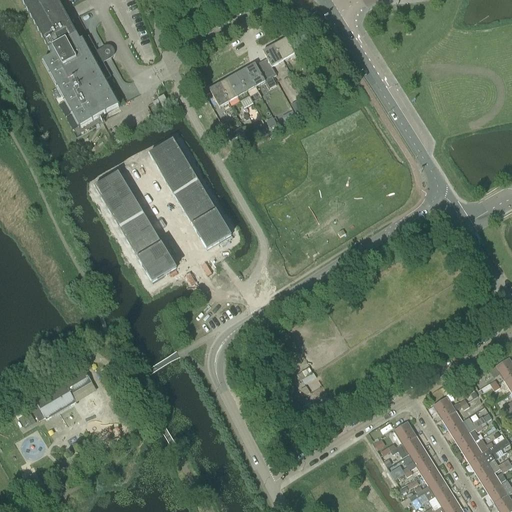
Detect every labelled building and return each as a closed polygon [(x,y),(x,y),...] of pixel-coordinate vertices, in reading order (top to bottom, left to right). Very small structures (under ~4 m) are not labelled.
[(111,77),(97,51),(89,37),(80,42),(57,0),(20,0),(49,52),(53,57),(42,63),(79,130),(120,107),(105,81),(111,77)] [(286,40),(279,44),(274,47),(283,62),(295,56),(286,40)] [(274,47),(262,53),(267,60),(272,69),(283,62),(274,47)] [(267,60),(256,66),(265,83),(269,90),(276,86),(273,79),(276,77),(272,69),(267,60)] [(255,65),(245,71),(255,89),(265,83),(256,66),(255,65)] [(245,71),(236,76),(247,94),(255,89),(245,71)] [(236,76),(228,80),(238,98),(247,94),(236,76)] [(228,80),(219,85),(229,104),(238,98),(228,80)] [(219,85),(209,91),(219,109),(229,104),(219,85)] [(170,107),(164,96),(157,100),(163,110),(170,107)] [(292,112),(282,118),(285,123),(295,118),(292,112)] [(267,120),(270,129),(277,126),(274,118),(267,120)] [(261,125),(255,128),(260,137),(266,134),(261,125)] [(244,135),(230,143),(234,150),(248,142),(244,135)] [(173,142),(150,156),(156,167),(180,152),(173,142)] [(180,152),(156,167),(162,177),(186,163),(180,152)] [(186,163),(162,177),(168,187),(192,173),(186,163)] [(192,173),(168,187),(174,198),(198,183),(192,173)] [(119,175),(95,189),(101,200),(125,185),(119,175)] [(198,183),(174,198),(180,208),(204,194),(198,183)] [(125,185),(101,200),(107,210),(131,196),(125,185)] [(204,194),(180,208),(187,218),(210,204),(204,194)] [(131,196),(107,210),(113,220),(137,206),(131,196)] [(210,204),(187,218),(193,228),(217,214),(210,204)] [(137,206),(113,220),(119,230),(143,216),(137,206)] [(217,214),(193,228),(199,239),(223,225),(217,214)] [(143,216),(119,230),(126,241),(149,226),(143,216)] [(223,225),(199,239),(207,252),(231,238),(223,225)] [(149,226),(126,241),(132,251),(156,237),(149,226)] [(156,237),(132,251),(138,261),(162,247),(156,237)] [(162,247),(138,261),(144,272),(168,257),(162,247)] [(168,257),(144,272),(152,285),(176,271),(168,257)] [(279,339),(272,342),(275,348),(276,347),(285,362),(291,359),(279,339)] [(496,368),(504,382),(511,376),(511,366),(508,360),(496,368)] [(309,370),(296,377),(300,383),(306,379),(305,379),(312,375),(309,370)] [(76,403),(71,396),(92,384),(85,374),(58,390),(57,389),(35,402),(46,421),(76,403)] [(477,375),(472,379),(475,384),(480,380),(477,375)] [(469,385),(460,391),(465,398),(474,392),(469,385)] [(489,385),(479,392),(481,396),(492,389),(489,385)] [(305,388),(300,392),(304,399),(310,395),(305,388)] [(286,396),(277,411),(284,414),(292,400),(290,399),(292,395),(288,393),(286,396)] [(434,407),(442,421),(454,413),(451,408),(446,399),(434,407)] [(302,409),(306,415),(313,410),(309,404),(302,409)] [(459,404),(451,408),(454,413),(462,408),(461,408),(459,404)] [(332,408),(319,417),(322,421),(324,420),(335,412),(332,408)] [(293,409),(285,416),(296,432),(312,421),(310,419),(309,420),(306,415),(302,409),(295,413),(293,409)] [(454,413),(442,421),(449,431),(461,424),(454,413)] [(489,415),(482,419),(485,423),(491,419),(489,415)] [(31,426),(26,417),(21,419),(25,428),(31,426)] [(461,424),(449,431),(455,442),(468,434),(474,430),(480,426),(484,424),(485,423),(482,419),(482,418),(472,425),(468,419),(461,424)] [(394,432),(402,445),(415,438),(407,424),(394,432)] [(474,432),(468,435),(468,434),(455,442),(462,452),(474,445),(474,444),(479,440),(474,432)] [(396,449),(390,453),(392,457),(398,453),(402,461),(409,456),(422,448),(415,438),(402,445),(396,450),(396,449)] [(505,440),(501,442),(504,446),(505,449),(510,446),(506,440),(506,439),(505,440)] [(382,440),(374,445),(378,451),(386,446),(382,440)] [(468,463),(488,451),(491,449),(494,447),(491,443),(486,447),(482,441),(475,446),(474,445),(462,452),(468,463)] [(410,457),(403,461),(407,469),(409,472),(416,468),(416,467),(428,459),(422,448),(409,456),(410,457)] [(387,449),(380,453),(383,457),(390,453),(387,449)] [(475,473),(494,461),(498,459),(491,449),(488,451),(468,463),(475,473)] [(428,459),(416,467),(416,468),(422,477),(435,469),(428,459)] [(493,475),(501,471),(510,465),(508,461),(498,467),(494,461),(475,473),(481,484),(494,476),(493,475)] [(511,469),(511,468),(510,465),(501,471),(503,475),(511,469)] [(435,469),(422,477),(429,488),(441,480),(435,469)] [(398,470),(390,475),(395,481),(404,475),(404,474),(402,472),(401,470),(398,470)] [(500,486),(499,485),(505,481),(501,474),(495,478),(494,476),(481,484),(488,494),(501,487),(500,486)] [(417,495),(409,500),(411,504),(419,499),(424,496),(428,503),(435,498),(448,490),(441,480),(429,488),(422,492),(417,495)] [(501,487),(488,494),(495,505),(507,497),(511,494),(511,490),(507,483),(507,482),(500,486),(501,487)] [(454,501),(448,490),(435,498),(442,508),(442,509),(454,501)] [(511,511),(511,505),(507,497),(495,505),(499,511),(511,511)] [(442,508),(435,511),(459,511),(461,511),(454,501),(442,509),(442,508)]
